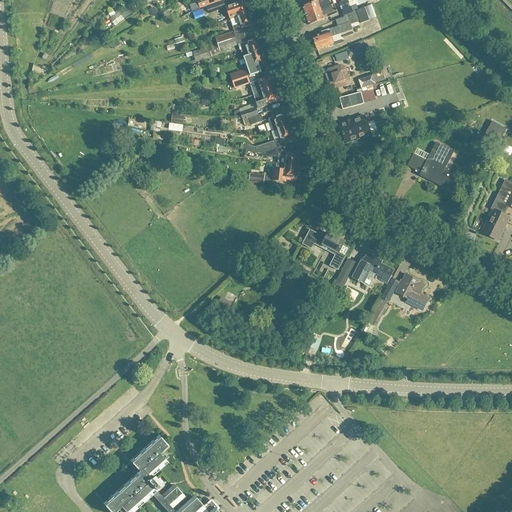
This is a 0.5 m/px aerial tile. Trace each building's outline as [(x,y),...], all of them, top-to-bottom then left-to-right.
[(250,12),(245,0),(244,0),(227,6),(229,11),(235,9),(237,16),(250,12)] [(306,16),(334,4),(332,0),(318,0),(303,7),(306,16)] [(344,17),(358,10),(357,6),(366,2),(365,0),(344,0),(339,2),(341,10),(344,17)] [(225,8),(223,1),(207,7),(209,13),(225,8)] [(124,19),(137,10),(130,2),(118,11),(124,19)] [(338,13),(336,9),(334,4),(306,16),(309,26),(338,13)] [(153,7),(148,10),(152,16),(157,12),(153,7)] [(366,13),(364,7),(358,10),(344,17),(335,20),(340,33),(352,29),(351,25),(360,21),(361,23),(369,20),(366,13)] [(202,9),(196,11),(199,17),(204,15),(202,9)] [(242,28),(254,24),(250,12),(237,16),(237,17),(230,19),(235,32),(242,29),(242,28)] [(116,28),(124,22),(119,14),(110,21),(116,28)] [(334,44),(331,37),(337,35),(334,28),(322,32),(322,34),(313,37),(317,50),(334,44)] [(216,38),(218,44),(235,38),(233,33),(233,32),(216,38)] [(235,38),(218,44),(220,51),(237,45),(235,38)] [(242,57),(261,50),(257,38),(238,44),(240,49),(242,57)] [(112,42),(110,44),(112,47),(114,46),(115,48),(121,45),(118,39),(112,42)] [(195,61),(217,53),(214,44),(186,54),(187,57),(193,55),(195,61)] [(348,57),(366,51),(364,44),(346,50),(348,57)] [(261,72),(259,65),(265,62),(261,50),(242,57),(247,69),(245,69),(245,68),(230,74),(233,82),(248,76),(261,72)] [(348,77),(345,70),(338,66),(330,69),(327,76),(329,84),(337,88),(345,85),(348,77)] [(34,68),(32,73),(45,77),(46,71),(34,68)] [(382,71),(372,75),(375,83),(385,80),(382,71)] [(375,83),(372,75),(358,80),(361,88),(375,83)] [(243,85),(250,83),(248,76),(233,82),(235,88),(243,85)] [(259,80),(250,83),(255,95),(258,94),(262,93),(275,88),(270,76),(259,80)] [(279,100),(275,88),(262,93),(258,94),(255,95),(254,95),(258,109),(267,106),(266,105),(279,100)] [(363,103),(360,93),(340,98),(343,109),(363,103)] [(258,115),(255,107),(240,113),(239,110),(234,112),(236,120),(240,119),(240,118),(242,118),(246,117),(247,119),(258,115)] [(290,125),(286,113),(272,117),(272,118),(268,119),(272,131),(290,125)] [(263,121),(261,114),(249,118),(251,125),(263,121)] [(171,123),(183,124),(184,116),(172,115),(171,123)] [(372,135),(365,115),(338,124),(345,144),(372,135)] [(159,132),(179,137),(179,135),(182,135),(182,133),(175,131),(175,130),(172,130),(168,129),(167,131),(159,129),(161,123),(155,121),(152,132),(159,133),(159,132)] [(294,137),(290,125),(272,131),(272,132),(271,132),(274,141),(255,147),(245,144),(245,145),(241,144),(240,149),(257,153),(260,154),(265,152),(279,148),(277,143),(294,137)] [(463,141),(474,146),(477,139),(466,134),(463,141)] [(215,137),(214,143),(224,145),(225,139),(215,137)] [(441,174),(448,159),(453,151),(436,142),(420,175),(450,190),(455,180),(441,174)] [(278,158),(278,164),(284,165),(298,166),(299,153),(286,152),(280,153),(279,148),(265,152),(266,157),(278,155),(278,158)] [(254,161),(256,155),(247,152),(246,159),(254,161)] [(415,170),(421,159),(413,155),(408,166),(415,170)] [(284,165),(278,164),(276,164),(275,169),(273,168),(271,180),(286,182),(286,180),(296,182),(296,179),(298,166),(284,165)] [(257,172),(257,174),(250,173),(249,182),(263,184),(264,176),(264,175),(263,175),(263,173),(257,172)] [(492,210),(481,232),(498,241),(510,217),(504,214),(508,205),(505,204),(511,189),(511,183),(504,180),(490,209),(492,210)] [(344,244),(345,242),(328,233),(325,238),(310,230),(302,244),(311,249),(314,243),(335,255),(329,265),(338,270),(350,248),(344,244)] [(385,268),(379,264),(381,261),(367,254),(362,262),(360,261),(352,277),(362,283),(369,271),(374,273),(381,276),(380,279),(385,282),(383,286),(384,286),(392,270),(386,267),(385,268)] [(343,283),(347,274),(341,271),(336,280),(343,283)] [(400,285),(395,293),(407,299),(405,303),(422,312),(430,298),(420,293),(424,285),(418,283),(419,282),(405,274),(402,280),(401,279),(398,284),(400,285)] [(312,299),(317,288),(318,286),(311,282),(304,295),(312,299)] [(380,316),(393,291),(386,288),(373,313),(368,322),(375,326),(380,316)] [(229,311),(233,306),(223,299),(219,304),(229,311)] [(218,511),(216,510),(218,508),(212,501),(206,506),(205,508),(203,506),(195,497),(182,508),(178,504),(185,497),(175,486),(174,485),(162,496),(157,491),(158,491),(158,492),(164,486),(156,477),(154,480),(152,478),(169,463),(161,455),(170,447),(159,435),(131,461),(140,472),(104,504),(110,511),(118,511),(122,508),(125,511),(135,511),(154,496),(167,511),(218,511)]
